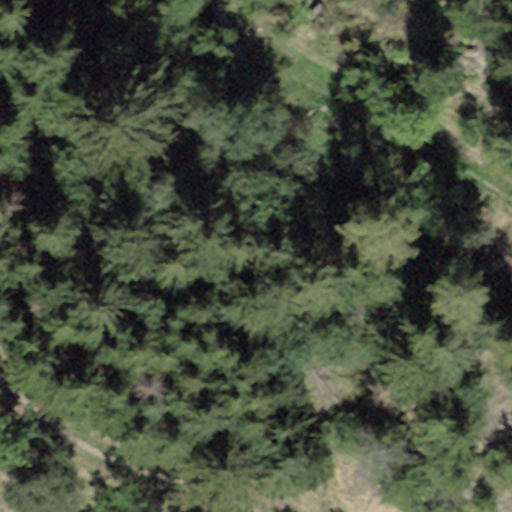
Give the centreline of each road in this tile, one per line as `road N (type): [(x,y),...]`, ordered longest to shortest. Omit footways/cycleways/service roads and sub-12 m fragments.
road 1 (track): [(511,170),(286,0)]
road 2 (track): [(239,511),(84,451),(0,399)]
